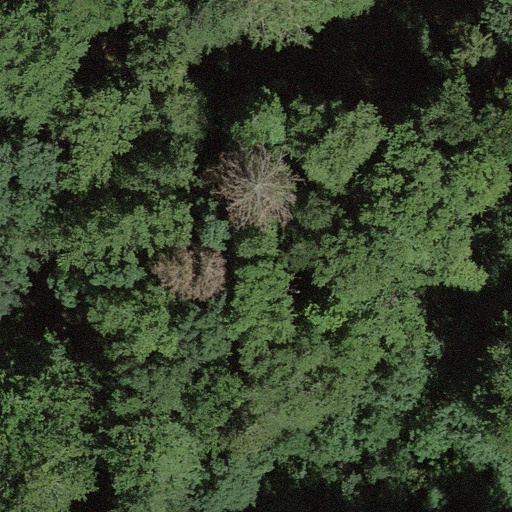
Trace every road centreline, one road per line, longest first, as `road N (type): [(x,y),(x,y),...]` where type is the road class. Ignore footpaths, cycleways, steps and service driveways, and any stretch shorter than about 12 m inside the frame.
road 1 (track): [(54,0),(114,189),(120,300)]
road 2 (track): [(24,511),(69,448),(120,300)]
road 3 (track): [(133,511),(134,406),(120,300)]
